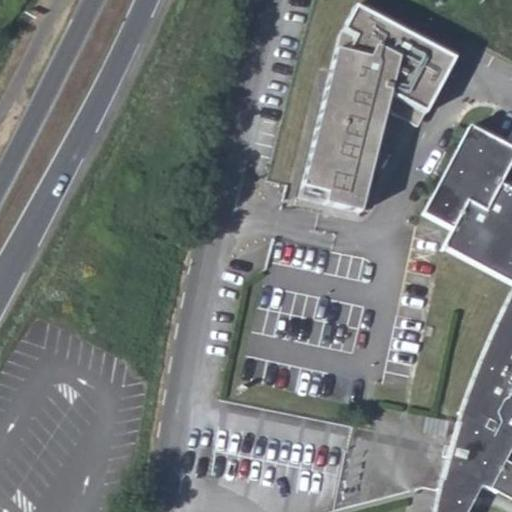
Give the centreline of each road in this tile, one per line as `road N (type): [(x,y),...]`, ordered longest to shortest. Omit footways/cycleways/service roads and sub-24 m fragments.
road 1 (unclassified): [(159,511),(198,284),(271,0)]
road 2 (secondary): [(0,280),(145,0)]
road 3 (secondary): [(95,0),(0,181)]
